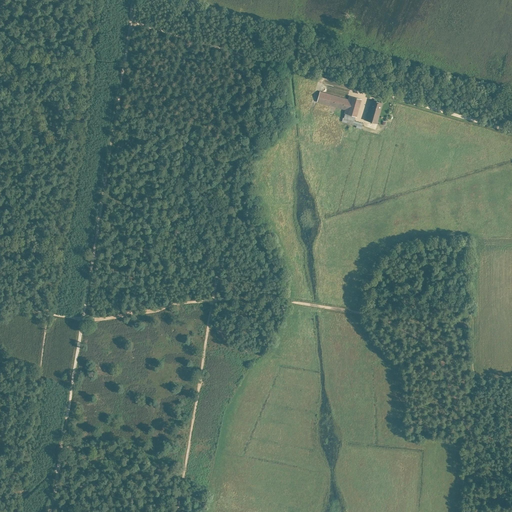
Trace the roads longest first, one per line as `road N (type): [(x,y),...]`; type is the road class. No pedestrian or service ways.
road 1 (track): [(82,318),(275,301),(372,316),(407,332),(430,349),(473,435),(477,511)]
road 2 (track): [(256,58),(177,511)]
road 3 (track): [(130,19),(82,318)]
road 4 (track): [(82,318),(57,472)]
road 5 (track): [(130,19),(256,58)]
